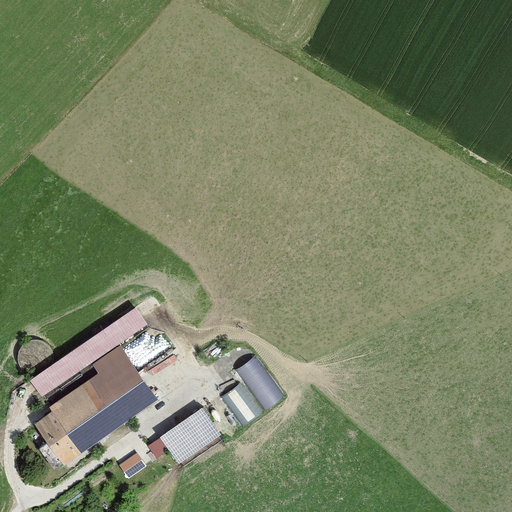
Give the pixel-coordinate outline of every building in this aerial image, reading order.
[(132,312),(25,381),(33,394),(141,326),(132,312)] [(235,367),(267,407),(286,392),(254,352),(235,367)] [(28,427),(52,464),(150,400),(125,363),(28,427)] [(242,378),(222,393),(243,423),(264,408),(242,378)] [(160,437),(178,463),(221,434),(203,408),(160,437)] [(119,460),(128,475),(147,465),(139,450),(119,460)]
